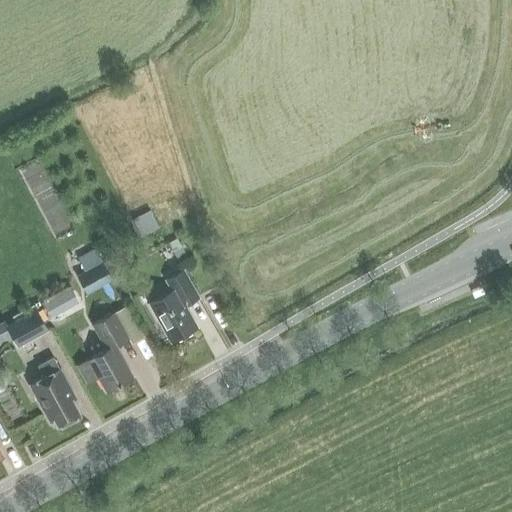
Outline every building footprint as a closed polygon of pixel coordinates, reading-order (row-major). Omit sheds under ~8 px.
[(132,219),(140,238),(158,229),(150,211),(132,219)] [(188,256),(177,238),(166,245),(177,263),(188,256)] [(112,279),(94,248),(74,259),(82,272),(75,276),(86,294),(112,279)] [(185,306),(199,298),(183,270),(165,280),(171,291),(149,304),(170,343),(197,328),(185,306)] [(70,283),(44,296),(52,312),(78,299),(70,283)] [(48,330),(36,308),(6,324),(17,346),(48,330)] [(88,360),(77,367),(85,382),(97,376),(106,393),(133,378),(115,346),(128,339),(113,313),(92,325),(106,350),(88,360)] [(54,420),(57,427),(79,416),(71,401),(75,399),(53,357),(37,366),(43,377),(29,385),(49,423),(54,420)]
